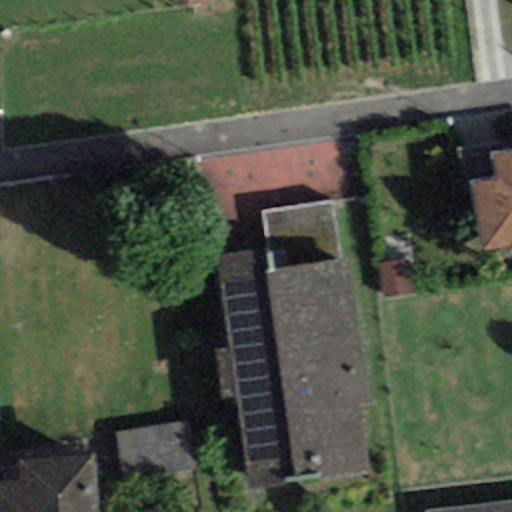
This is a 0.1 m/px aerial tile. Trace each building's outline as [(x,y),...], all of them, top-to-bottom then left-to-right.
[(213,6),(212,0),(177,0),(178,8),(213,6)] [(492,180),(469,183),(478,250),(506,246),(507,257),(511,255),(511,149),(488,153),(492,180)] [(267,252),(270,272),(340,263),(332,203),(262,212),(267,252)] [(340,263),(270,272),(267,252),(216,259),(249,491),(367,474),(357,407),(370,405),(350,261),(340,263)] [(113,434),(122,485),(196,471),(187,421),(113,434)] [(0,511),(97,511),(93,456),(16,462),(18,482),(0,484),(0,511)] [(511,511),(511,501),(425,511),(511,511)]
